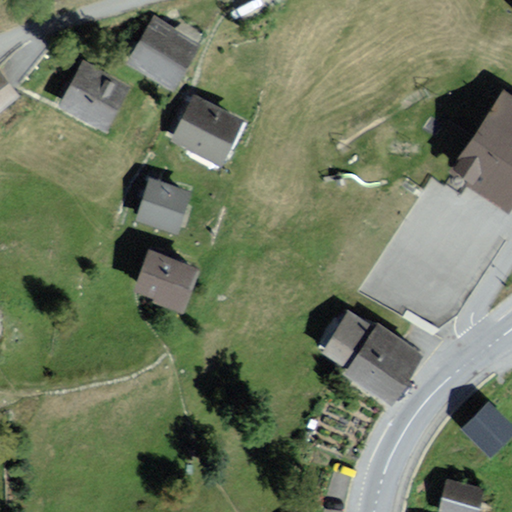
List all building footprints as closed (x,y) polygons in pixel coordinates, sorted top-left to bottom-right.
[(153,18),(127,65),(170,89),(196,41),(153,18)] [(81,62),(58,106),(105,130),(128,86),(81,62)] [(446,163),(509,207),(511,201),(511,99),(498,90),(446,163)] [(177,137),(218,158),(238,120),(196,99),(177,137)] [(177,232),(190,195),(150,181),(137,218),(177,232)] [(184,310),(200,270),(153,251),(137,292),(184,310)] [(322,347),(382,397),(414,359),(354,309),(322,347)] [(459,426),(483,449),(509,423),(485,399),(459,426)] [(469,511),(475,487),(446,481),(438,511),(469,511)]
